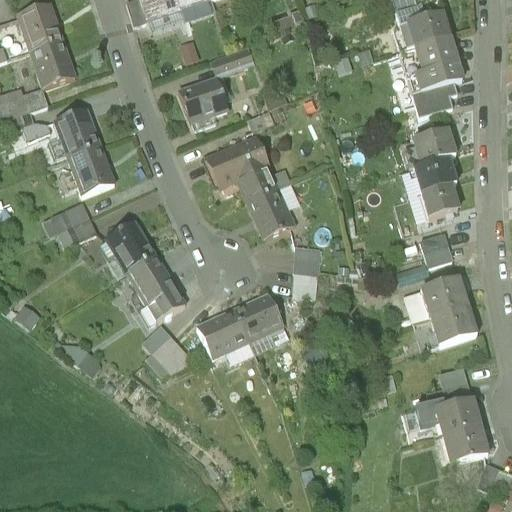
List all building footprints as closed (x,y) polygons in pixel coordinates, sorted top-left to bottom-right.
[(172,0),(135,0),(138,6),(147,31),(179,19),(172,0)] [(206,0),(172,0),(179,19),(209,8),(209,7),(206,0)] [(138,6),(125,11),(133,36),(147,31),(138,6)] [(49,14),(15,26),(20,41),(23,40),(30,62),(58,53),(54,40),(57,39),(49,14)] [(440,22),(404,34),(404,36),(409,35),(416,56),(447,47),(440,22)] [(416,56),(399,61),(411,104),(420,101),(415,83),(419,82),(419,84),(455,74),(447,47),(416,56)] [(58,53),(30,62),(37,84),(34,85),(39,102),(73,90),(65,65),(62,66),(58,53)] [(455,74),(419,84),(419,82),(415,83),(420,101),(411,104),(415,115),(433,110),(430,100),(454,93),(460,91),(455,74)] [(214,87),(188,97),(189,99),(177,104),(187,131),(210,122),(211,125),(227,119),(214,87)] [(454,93),(430,100),(433,110),(449,105),(457,103),(454,93)] [(27,96),(0,103),(0,138),(20,133),(25,149),(41,145),(27,96)] [(433,110),(415,115),(418,128),(453,118),(449,105),(433,110)] [(84,123),(51,135),(57,151),(60,150),(68,171),(95,161),(90,149),(93,148),(84,123)] [(443,139),(411,148),(419,175),(445,167),(451,165),(443,139)] [(249,148),(206,169),(220,199),(237,190),(241,199),(242,199),(248,212),(249,211),(275,199),(277,197),(267,176),(268,175),(261,161),(256,164),(249,148)] [(95,161),(68,171),(76,193),(72,194),(78,210),(111,198),(102,174),(100,175),(95,161)] [(419,175),(410,177),(418,203),(446,194),(453,192),(445,167),(419,175)] [(446,194),(418,203),(425,226),(453,218),(446,194)] [(285,220),(275,199),(249,211),(255,225),(252,226),(263,249),(294,233),(288,219),(285,220)] [(62,259),(92,244),(77,213),(41,230),(49,247),(55,244),(62,259)] [(132,234),(102,253),(111,267),(114,266),(126,285),(150,269),(143,258),(145,256),(132,234)] [(441,242),(418,249),(423,264),(446,256),(441,242)] [(317,257),(292,255),(291,280),(315,282),(317,257)] [(446,256),(423,264),(427,277),(450,269),(446,256)] [(158,281),(150,269),(126,285),(138,305),(135,307),(143,320),(138,323),(147,338),(152,335),(153,336),(163,329),(165,331),(168,329),(169,325),(182,317),(160,280),(158,281)] [(317,283),(294,281),(292,304),(315,307),(317,283)] [(456,287),(419,298),(428,326),(465,315),(456,287)] [(267,304),(244,315),(246,318),(234,324),(246,350),(266,341),(267,343),(282,336),(267,304)] [(465,315),(428,326),(437,354),(474,343),(465,315)] [(234,324),(220,331),(219,329),(195,341),(210,371),(226,363),(225,361),(246,350),(234,324)] [(159,335),(138,354),(148,364),(142,370),(163,391),(189,367),(159,335)] [(460,377),(437,383),(441,397),(464,390),(460,377)] [(464,390),(441,397),(445,411),(468,404),(464,390)] [(470,409),(442,417),(440,411),(412,419),(418,441),(438,436),(441,448),(478,438),(470,409)] [(478,438),(441,448),(448,475),(485,465),(478,438)] [(498,481),(486,476),(477,498),(489,503),(498,481)] [(510,485),(498,481),(489,503),(501,507),(510,485)]
